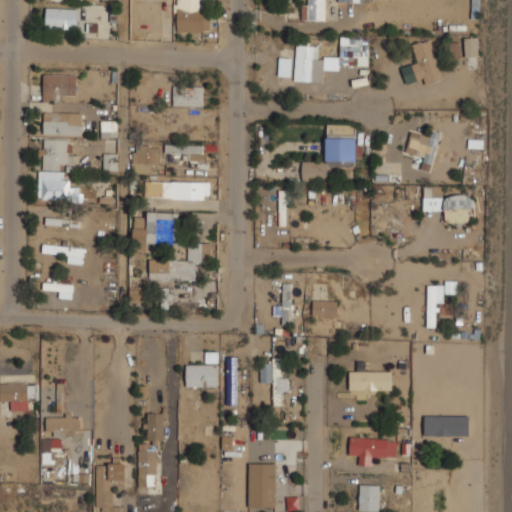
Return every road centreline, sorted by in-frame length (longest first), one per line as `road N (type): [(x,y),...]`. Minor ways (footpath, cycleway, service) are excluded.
road 1 (residential): [(237,0),(238,303),(230,322)]
road 2 (residential): [(13,0),(13,316)]
road 3 (residential): [(0,50),(236,59)]
road 4 (residential): [(0,315),(230,322)]
road 5 (residential): [(320,511),(320,337)]
road 6 (residential): [(236,112),(396,112)]
road 7 (residential): [(238,257),(396,259)]
